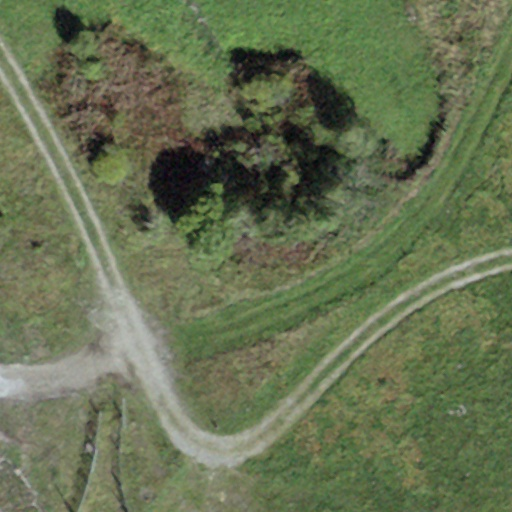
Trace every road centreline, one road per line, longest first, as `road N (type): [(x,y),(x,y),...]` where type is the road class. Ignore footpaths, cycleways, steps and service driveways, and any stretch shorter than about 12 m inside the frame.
road 1 (track): [(137,344),(302,309),(415,236),(482,133),(511,66)]
road 2 (track): [(143,358),(182,440),(219,451),(273,424),(428,286),(511,260)]
road 3 (track): [(0,60),(57,156),(143,358)]
road 4 (track): [(0,384),(143,358)]
